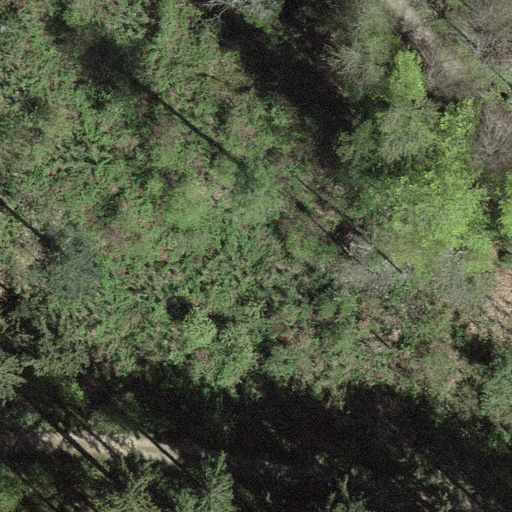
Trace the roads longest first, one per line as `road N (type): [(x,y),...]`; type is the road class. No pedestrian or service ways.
road 1 (track): [(0,447),(105,446),(460,511)]
road 2 (track): [(511,142),(386,0)]
